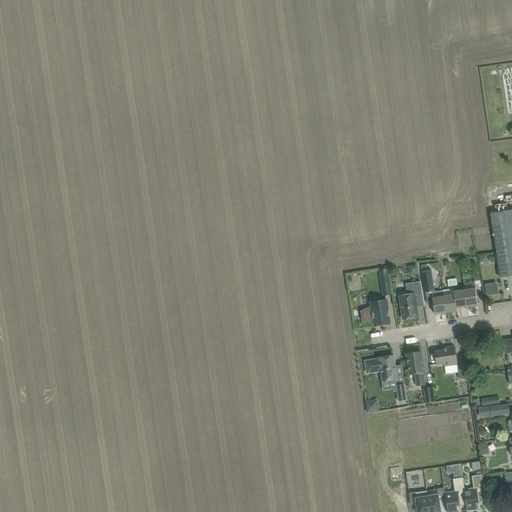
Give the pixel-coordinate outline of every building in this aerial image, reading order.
[(511,210),(491,213),(501,278),(511,275),(511,210)] [(409,266),(409,270),(415,274),(419,273),(418,265),(409,266)] [(423,271),(426,293),(435,292),(432,270),(428,271),(423,271)] [(382,282),(384,295),(391,294),(389,281),(382,282)] [(400,296),(404,320),(419,317),(417,307),(424,306),(424,307),(425,306),(421,281),(420,282),(407,284),(408,293),(407,295),(400,296)] [(497,283),(486,285),(488,296),(499,294),(497,283)] [(478,305),(476,288),(465,290),(467,307),(478,305)] [(457,311),(454,292),(453,289),(443,290),(444,296),(446,313),(457,311)] [(465,290),(454,292),(457,311),(457,308),(467,307),(465,290)] [(435,315),(446,313),(444,296),(433,298),(435,315)] [(371,303),(375,326),(391,324),(387,300),(371,303)] [(482,335),(476,336),(473,339),(474,343),(478,345),(483,344),(485,341),(485,337),(482,335)] [(458,364),(457,356),(455,346),(442,348),(443,351),(435,352),(437,362),(437,365),(445,364),(445,366),(458,364)] [(408,354),(407,354),(410,375),(415,375),(417,386),(426,385),(424,373),(425,373),(422,351),(414,353),(413,351),(408,352),(408,354)] [(382,358),(380,358),(383,382),(398,380),(394,356),(387,357),(386,356),(383,356),(382,358)] [(467,377),(465,365),(457,367),(459,379),(467,377)] [(405,384),(396,385),(399,401),(408,400),(405,384)] [(427,403),(435,402),(433,387),(425,389),(427,403)] [(482,399),(483,407),(501,404),(500,396),(482,399)] [(378,401),(366,402),(368,414),(380,412),(378,401)] [(491,407),(479,409),(480,418),(492,416),(510,413),(509,404),(491,407)] [(482,430),(479,434),(486,439),(488,435),(482,430)] [(454,473),(455,479),(463,477),(461,464),(453,465),(454,473)] [(465,490),(467,505),(466,505),(467,511),(477,509),(476,503),(486,502),(482,474),(472,476),(474,488),(465,490)] [(455,491),(445,493),(446,500),(448,511),(458,511),(457,506),(466,505),(467,505),(465,490),(463,477),(455,479),(453,479),(455,491)] [(428,497),(430,511),(441,511),(440,501),(446,500),(445,493),(444,488),(438,489),(439,495),(428,497)] [(504,511),(503,504),(498,504),(497,493),(499,492),(498,488),(494,489),(494,492),(492,493),(494,511),(504,511)] [(416,492),(409,493),(411,505),(417,504),(418,511),(430,511),(428,497),(427,491),(416,492)]
